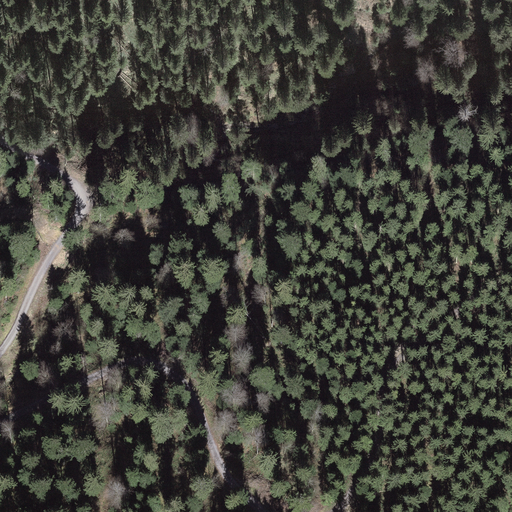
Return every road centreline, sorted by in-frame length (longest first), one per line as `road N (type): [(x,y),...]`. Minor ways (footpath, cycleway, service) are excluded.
road 1 (track): [(267,511),(228,476),(193,389),(162,365),(112,369),(0,423)]
road 2 (track): [(332,511),(370,461),(386,376),(402,352),(485,285),(511,275)]
road 3 (track): [(0,352),(85,196),(58,167),(0,135)]
